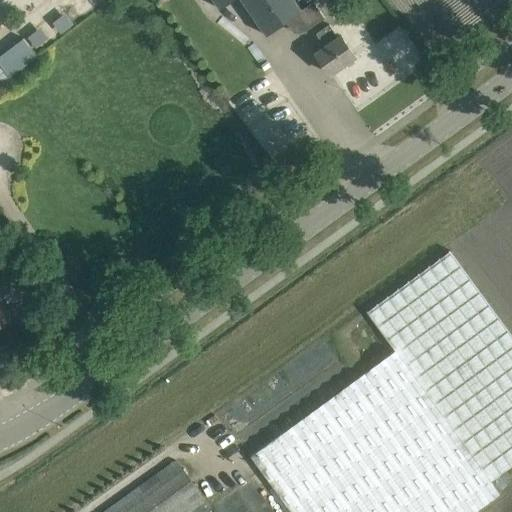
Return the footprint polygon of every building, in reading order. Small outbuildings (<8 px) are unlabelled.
[(96,0),(85,0),(75,8),(82,17),(99,4),(96,0)] [(267,35),(294,16),(305,31),(325,17),(314,1),(302,9),(295,0),(215,0),(220,7),(220,8),(232,0),(243,0),(267,33),(266,34),(267,35)] [(339,37),(330,24),(316,33),(326,46),(316,53),(331,73),(356,56),(341,35),(339,37)] [(0,62),(10,77),(37,57),(23,39),(0,56),(0,62)] [(289,511),(477,511),(502,494),(493,482),(511,467),(511,333),(451,250),(366,313),(394,350),(249,456),(289,511)] [(0,300),(0,324),(12,317),(0,300)] [(190,511),(206,501),(177,460),(105,511),(190,511)]
